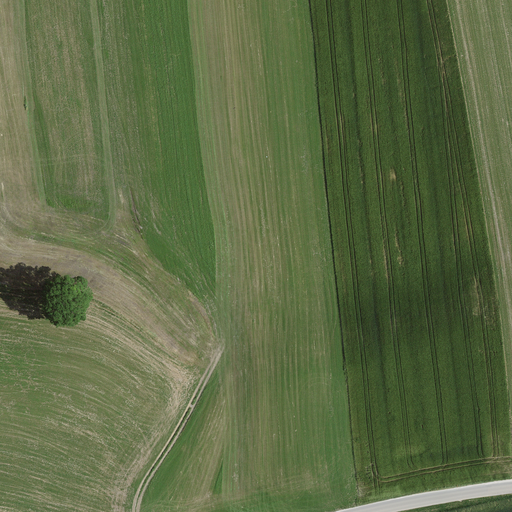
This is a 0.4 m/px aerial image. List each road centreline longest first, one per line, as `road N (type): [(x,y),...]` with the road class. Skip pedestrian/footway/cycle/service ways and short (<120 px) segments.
road 1 (track): [(135,511),(219,351)]
road 2 (tertiary): [(365,511),(511,486)]
